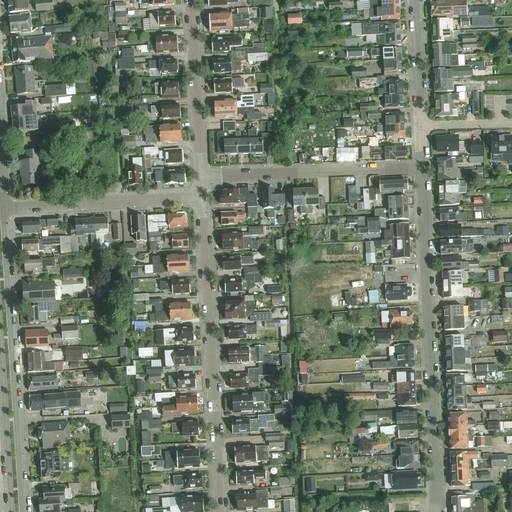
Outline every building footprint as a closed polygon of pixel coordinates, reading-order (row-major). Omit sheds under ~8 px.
[(29,12),(27,0),(8,2),(9,14),(24,12),(29,12)] [(45,0),(35,1),(36,12),(54,11),(52,0),(45,0)] [(376,0),(369,0),(370,10),(400,9),(399,0),(376,0)] [(431,2),(431,19),(457,17),(461,19),(467,19),(467,18),(488,17),(488,8),(467,9),(466,1),(431,2)] [(115,4),(115,13),(126,12),(126,3),(115,4)] [(210,17),(210,23),(249,21),(248,9),(237,10),(238,16),(231,16),(231,14),(219,15),(218,16),(210,17)] [(271,9),(263,10),(263,20),(272,20),(271,9)] [(400,20),(400,9),(370,10),(370,19),(381,18),(381,21),(400,20)] [(126,12),(115,13),(116,25),(127,25),(126,12)] [(149,15),(150,30),(160,30),(160,26),(175,25),(174,13),(149,15)] [(21,17),(10,18),(11,34),(20,33),(20,34),(31,33),(31,30),(30,18),(30,14),(21,15),(21,17)] [(302,16),(288,17),(288,25),(303,25),(302,16)] [(249,21),(210,23),(211,31),(219,30),(220,32),(232,31),(232,29),(249,28),(249,21)] [(273,21),(263,22),(263,32),(273,32),(273,21)] [(450,33),(453,33),(452,21),(432,21),(432,33),(450,33)] [(362,36),(383,35),(401,35),(400,23),(386,24),(382,24),(378,23),(362,24),(362,25),(362,36)] [(55,27),(55,34),(78,32),(77,25),(55,27)] [(300,29),(288,30),(288,38),(301,38),(300,29)] [(118,32),(119,40),(130,39),(130,32),(118,32)] [(453,33),(450,33),(432,33),(433,44),(451,43),(453,43),(453,41),(453,33)] [(111,35),(108,35),(108,39),(109,48),(110,48),(112,48),(113,48),(114,48),(116,48),(116,34),(112,35),(111,35)] [(383,36),(376,36),(376,37),(363,37),(363,47),(377,46),(377,47),(387,47),(387,46),(401,45),(401,35),(383,35),(383,36)] [(156,38),(156,40),(148,40),(148,46),(177,44),(177,37),(163,37),(162,36),(159,36),(158,38),(156,38)] [(51,37),(11,41),(14,63),(53,59),(53,58),(51,38),(51,37)] [(230,51),(229,48),(242,47),(242,38),(213,40),(213,46),(212,46),(212,51),(213,51),(213,52),(222,52),(224,53),(228,53),(228,52),(230,51)] [(178,53),(177,44),(148,46),(148,53),(157,52),(157,54),(178,53)] [(253,49),(244,49),(245,56),(248,56),(263,54),(262,45),(253,45),(253,49)] [(433,58),(451,58),(451,57),(458,56),(457,46),(450,46),(450,45),(433,46),(433,58)] [(384,61),(401,60),(401,49),(371,51),(371,58),(383,57),(384,61)] [(122,51),(122,59),(135,58),(134,50),(122,51)] [(363,50),(347,51),(347,59),(363,58),(363,50)] [(267,54),(263,54),(248,56),(248,63),(267,62),(267,55),(267,54)] [(451,58),(433,58),(433,69),(451,68),(451,67),(458,67),(458,60),(451,61),(451,58)] [(118,60),(119,71),(135,70),(135,59),(118,60)] [(213,73),(231,72),(242,72),(241,60),(212,61),(213,73)] [(402,71),(401,60),(384,61),(384,72),(388,72),(402,71)] [(160,62),(149,63),(150,70),(160,70),(160,74),(178,73),(178,61),(160,62)] [(18,95),(35,94),(35,91),(35,82),(34,67),(15,69),(15,77),(16,76),(18,95)] [(366,77),(366,69),(352,70),(352,78),(366,77)] [(472,74),(472,69),(452,70),(434,71),(434,83),(452,82),(452,78),(472,77),(472,74)] [(232,92),(232,89),(244,88),(244,79),(215,81),(215,87),(214,87),(214,92),(215,92),(216,93),(224,93),(226,94),(230,94),(230,92),(232,92)] [(379,88),(378,86),(378,79),(377,79),(370,80),(370,89),(379,88)] [(403,82),(383,83),(384,90),(378,90),(378,94),(403,92),(403,82)] [(452,82),(434,83),(435,93),(448,92),(452,92),(452,82)] [(179,83),(155,84),(155,95),(161,95),(161,99),(181,98),(180,91),(178,92),(178,88),(179,88),(179,83)] [(75,84),(45,87),(45,91),(46,98),(76,96),(75,84)] [(273,94),(273,84),(260,85),(261,95),(268,95),(273,94)] [(403,92),(378,94),(378,98),(384,97),(385,109),(404,108),(403,92)] [(435,107),(454,106),(453,101),(459,101),(459,95),(434,95),(435,107)] [(253,96),(246,96),(241,96),(242,103),(236,103),(236,101),(224,102),(223,103),(215,104),(215,110),(254,108),(253,96)] [(13,119),(36,117),(37,117),(36,101),(23,102),(23,106),(12,107),(13,119)] [(147,104),(135,104),(136,112),(148,111),(147,104)] [(360,113),(368,112),(377,112),(377,105),(360,105),(360,113)] [(134,106),(122,106),(122,115),(134,114),(134,106)] [(151,108),(152,115),(162,115),(162,119),(180,118),(180,106),(161,107),(151,108)] [(454,106),(435,107),(435,118),(449,117),(452,117),(458,117),(458,110),(454,110),(454,106)] [(254,113),(254,108),(215,110),(216,118),(224,117),(225,118),(237,118),(237,116),(247,115),(247,121),(262,120),(261,113),(254,113)] [(381,111),(377,112),(368,112),(368,120),(382,119),(381,111)] [(386,127),(405,126),(404,114),(388,115),(386,115),(386,127)] [(37,131),(36,117),(13,119),(14,133),(37,131)] [(353,120),(344,120),(344,128),(354,128),(353,120)] [(236,131),(236,129),(235,122),(223,123),(224,132),(236,131)] [(275,123),(268,123),(268,132),(276,132),(275,123)] [(63,132),(62,124),(47,125),(48,134),(63,132)] [(146,136),(183,134),(182,126),(172,126),(171,126),(168,126),(167,127),(159,127),(146,128),(146,136)] [(405,138),(405,126),(386,127),(387,138),(405,138)] [(249,141),(250,155),(263,154),(263,148),(274,147),(274,135),(262,135),(262,140),(257,141),(257,129),(252,129),(252,131),(249,131),(249,141)] [(338,149),(344,148),(344,137),(347,137),(347,131),(337,131),(338,149)] [(45,149),(64,147),(81,145),(80,132),(43,136),(45,149)] [(237,141),(236,141),(229,142),(228,132),(223,132),(223,133),(216,133),(217,142),(225,142),(225,156),(238,155),(237,141)] [(249,141),(241,141),(241,132),(236,132),(236,141),(237,141),(238,155),(250,155),(249,141)] [(373,133),(374,138),(361,138),(362,145),(378,144),(378,139),(383,139),(383,132),(373,133)] [(183,134),(146,136),(147,144),(160,143),(168,143),(169,144),(172,144),(173,143),(183,142),(183,134)] [(511,136),(491,137),(492,155),(511,154),(511,136)] [(136,137),(123,137),(123,150),(136,150),(136,137)] [(458,138),(437,139),(437,153),(458,152),(458,138)] [(482,143),(470,143),(471,155),(483,155),(482,143)] [(144,149),(145,159),(145,160),(151,160),(151,156),(159,155),(159,160),(165,160),(165,164),(184,163),(183,151),(164,152),(159,153),(159,152),(157,148),(144,149)] [(385,162),(395,161),(395,158),(406,158),(405,148),(384,149),(379,149),(379,148),(337,149),(337,155),(348,155),(348,154),(359,154),(359,160),(373,160),(373,157),(385,156),(385,162)] [(27,152),(27,162),(20,162),(21,179),(22,178),(23,186),(39,185),(38,167),(40,166),(39,151),(27,152)] [(142,186),(141,170),(145,169),(145,165),(145,160),(145,159),(133,160),(133,169),(129,169),(130,186),(142,186)] [(438,171),(457,170),(457,165),(463,164),(463,159),(452,159),(437,160),(438,171)] [(145,174),(155,174),(156,183),(165,183),(165,185),(185,184),(184,171),(165,172),(164,168),(152,169),(150,169),(145,169),(145,174)] [(471,180),(483,180),(483,168),(477,168),(477,171),(471,171),(471,180)] [(457,170),(438,171),(438,182),(453,181),(453,180),(458,180),(457,170)] [(375,190),(376,195),(404,194),(404,191),(407,191),(407,182),(403,182),(403,178),(378,179),(379,190),(375,190)] [(439,195),(458,195),(457,189),(466,188),(466,183),(454,184),(454,183),(438,184),(439,195)] [(267,209),(268,219),(274,219),(274,210),(274,206),(284,206),(284,194),(274,194),(273,190),(264,190),(264,209),(267,209)] [(318,190),(305,191),(306,215),(313,214),(313,206),(318,206),(319,211),(325,210),(325,198),(319,198),(318,190)] [(363,190),(364,197),(364,203),(357,204),(358,211),(371,210),(370,204),(376,204),(376,201),(369,201),(369,190),(363,190)] [(248,208),(257,208),(257,195),(239,196),(239,191),(229,191),(229,192),(222,192),(222,196),(220,196),(220,205),(248,204),(248,208)] [(294,207),(300,207),(301,215),(306,215),(305,191),(294,191),(293,191),(294,208),(294,207)] [(458,195),(439,195),(439,207),(459,206),(458,195)] [(389,210),(408,209),(407,198),(389,198),(389,210)] [(482,211),(483,219),(492,218),(490,207),(475,209),(475,212),(482,211)] [(408,209),(389,210),(375,210),(375,218),(358,219),(358,225),(380,224),(380,218),(390,221),(408,220),(408,209)] [(440,222),(457,221),(457,223),(467,223),(466,214),(460,214),(459,209),(440,210),(440,222)] [(244,213),(237,213),(221,214),(222,226),(238,225),(238,220),(245,220),(244,213)] [(149,234),(159,233),(158,229),(188,227),(187,215),(186,214),(169,215),(169,216),(147,217),(148,234),(149,234)] [(145,234),(144,217),(132,218),(133,235),(137,235),(138,243),(146,243),(145,234)] [(70,221),(71,233),(71,237),(72,254),(79,254),(78,237),(84,237),(84,236),(91,236),(92,245),(91,245),(92,253),(97,253),(95,220),(95,218),(90,218),(90,220),(70,221)] [(40,222),(23,223),(22,225),(22,227),(24,229),(24,235),(34,234),(35,235),(37,235),(38,234),(40,234),(40,229),(48,229),(48,227),(58,227),(58,219),(47,220),(47,221),(40,222)] [(103,253),(103,244),(104,244),(103,234),(109,234),(108,219),(95,220),(97,253),(103,253)] [(122,224),(114,225),(115,241),(123,240),(122,224)] [(358,225),(358,232),(358,234),(368,234),(368,232),(380,232),(380,224),(358,225)] [(391,241),(409,240),(409,225),(390,226),(390,231),(391,241)] [(461,225),(440,226),(441,238),(461,237),(461,238),(477,238),(477,237),(484,237),(484,236),(484,231),(476,231),(476,230),(461,231),(461,225)] [(222,235),(223,243),(252,241),(252,237),(264,236),(263,228),(249,228),(249,234),(243,234),(239,234),(237,233),(233,233),(232,235),(222,235)] [(497,228),(497,237),(509,236),(509,228),(497,228)] [(159,233),(149,234),(149,243),(161,242),(161,233),(159,233)] [(188,236),(172,237),(165,237),(165,244),(172,244),(172,249),(189,248),(188,236)] [(44,251),(43,247),(61,246),(61,255),(72,254),(71,237),(66,237),(43,239),(43,241),(23,242),(24,253),(44,251)] [(409,240),(391,241),(385,241),(384,241),(382,242),(382,246),(391,246),(391,261),(410,260),(409,240)] [(252,241),(223,243),(223,251),(233,251),(234,252),(238,252),(240,250),(252,250),(252,241)] [(467,241),(461,241),(440,242),(441,256),(462,254),(473,253),(473,245),(467,246),(467,241)] [(374,242),(365,243),(366,255),(375,254),(374,242)] [(136,244),(124,244),(124,256),(137,255),(136,244)] [(121,251),(102,253),(103,264),(122,263),(121,251)] [(153,266),(190,264),(190,258),(188,258),(188,256),(153,258),(153,266)] [(240,258),(224,259),(224,271),(241,270),(241,266),(253,265),(253,257),(240,258)] [(469,271),(469,270),(479,269),(479,263),(468,264),(468,263),(461,264),(461,257),(453,257),(453,258),(442,259),(442,272),(469,271)] [(42,260),(25,261),(25,266),(24,268),(24,270),(25,271),(25,273),(33,272),(33,274),(42,274),(42,273),(47,273),(46,268),(55,268),(54,260),(42,260)] [(190,264),(153,266),(154,274),(189,272),(189,271),(190,271),(190,264)] [(64,269),(64,278),(83,277),(83,268),(64,269)] [(507,271),(503,271),(482,272),(483,278),(491,278),(491,284),(508,283),(507,271)] [(443,289),(462,287),(461,273),(442,274),(443,289)] [(245,280),(242,280),(225,281),(225,293),(242,292),(242,288),(255,287),(254,275),(245,275),(245,280)] [(76,278),(64,279),(61,279),(62,286),(84,284),(84,278),(76,278)] [(109,279),(109,293),(122,292),(122,278),(109,279)] [(189,281),(173,282),(160,283),(161,292),(173,291),(173,294),(190,294),(190,293),(192,292),(191,286),(190,286),(189,281)] [(55,302),(54,288),(54,283),(24,285),(25,304),(38,303),(55,302)] [(408,285),(386,286),(387,302),(408,300),(408,298),(411,298),(410,288),(408,289),(408,285)] [(462,299),(462,297),(471,297),(470,289),(462,289),(462,287),(443,289),(444,300),(462,299)] [(357,304),(356,298),(352,298),(351,292),(345,293),(346,305),(357,304)] [(283,295),(272,296),(273,307),(284,307),(283,295)] [(503,310),(510,310),(509,299),(502,300),(503,310)] [(156,314),(193,312),(192,305),(191,306),(190,304),(164,306),(163,300),(150,301),(151,307),(155,306),(156,314)] [(484,301),(479,301),(468,302),(469,311),(485,309),(484,301)] [(39,312),(52,312),(59,311),(58,302),(55,302),(38,303),(38,309),(28,309),(29,324),(40,323),(39,312)] [(254,302),(245,303),(244,302),(226,303),(227,312),(254,310),(254,302)] [(461,321),(464,321),(463,308),(444,309),(444,321),(461,321)] [(254,310),(227,312),(227,320),(245,319),(245,318),(251,318),(252,322),(272,321),(272,313),(255,314),(254,310)] [(193,312),(156,314),(156,323),(170,322),(170,321),(192,320),(191,319),(193,319),(193,312)] [(387,323),(391,323),(391,328),(401,328),(401,326),(413,325),(412,313),(400,313),(400,312),(381,312),(382,329),(387,329),(387,323)] [(79,317),(73,317),(61,318),(61,325),(74,324),(74,322),(79,322),(79,317)] [(461,321),(444,321),(445,332),(461,331),(461,330),(464,330),(464,321),(461,321)] [(246,327),(227,328),(228,340),(238,339),(239,341),(247,340),(247,336),(257,335),(257,326),(246,327)] [(78,327),(62,328),(62,340),(79,339),(78,327)] [(170,339),(176,338),(176,342),(194,341),(193,329),(176,330),(164,331),(164,339),(164,348),(170,348),(170,339)] [(392,340),(392,330),(374,331),(374,341),(392,340)] [(47,331),(26,332),(27,348),(48,347),(47,331)] [(507,332),(493,333),(494,343),(508,342),(507,332)] [(464,349),(469,349),(469,341),(464,341),(464,337),(445,338),(446,350),(464,349)] [(395,347),(395,357),(414,356),(413,346),(395,347)] [(255,349),(249,349),(249,348),(241,348),(240,350),(228,351),(229,357),(263,355),(263,347),(255,347),(255,349)] [(88,348),(82,348),(65,349),(66,362),(83,361),(83,355),(89,355),(88,348)] [(153,349),(139,350),(139,358),(153,357),(153,349)] [(464,349),(446,350),(446,362),(470,361),(469,349),(464,349)] [(166,361),(195,359),(195,351),(165,353),(166,361)] [(28,365),(51,363),(51,353),(44,353),(27,353),(28,365)] [(258,364),(259,369),(272,369),(271,357),(263,357),(263,355),(229,357),(229,364),(240,363),(242,365),(250,364),(250,363),(256,362),(256,364),(258,364)] [(291,355),(283,356),(283,366),(292,366),(291,355)] [(391,367),(396,367),(396,369),(414,368),(414,356),(395,357),(395,358),(390,358),(391,367)] [(195,359),(166,361),(166,368),(174,368),(195,367),(195,359)] [(470,361),(446,362),(447,373),(465,372),(470,371),(470,361)] [(55,373),(64,372),(63,363),(51,363),(28,365),(28,373),(54,371),(55,373)] [(249,388),(249,384),(259,383),(259,377),(274,376),(274,368),(272,369),(259,369),(259,370),(248,370),(248,376),(230,377),(231,389),(249,388)] [(392,385),(397,384),(415,384),(414,372),(398,373),(398,372),(397,372),(397,375),(392,375),(392,385)] [(161,374),(149,374),(150,382),(161,382),(161,374)] [(447,389),(466,388),(465,383),(471,382),(471,375),(462,376),(447,376),(447,389)] [(195,376),(169,377),(169,384),(179,384),(179,390),(196,389),(195,376)] [(29,380),(28,380),(29,390),(30,390),(30,391),(57,390),(57,377),(29,379),(29,380)] [(398,396),(415,395),(415,384),(397,384),(397,390),(398,390),(398,392),(398,396)] [(487,393),(486,386),(477,386),(477,394),(487,393)] [(448,400),(466,399),(466,388),(447,389),(448,400)] [(281,391),(281,402),(291,402),(291,391),(281,391)] [(233,403),(233,405),(264,404),(264,398),(263,392),(252,393),(252,396),(241,396),(240,397),(232,397),(232,399),(231,399),(231,404),(233,403)] [(81,408),(80,396),(79,393),(63,394),(30,397),(30,399),(29,399),(30,410),(31,410),(31,412),(81,408)] [(162,403),(162,408),(198,406),(197,398),(176,400),(176,399),(169,399),(168,394),(155,395),(155,403),(162,403)] [(416,406),(415,395),(398,396),(398,407),(400,407),(416,406)] [(146,406),(145,398),(136,399),(137,406),(146,406)] [(467,410),(466,405),(472,405),(472,399),(466,399),(448,400),(448,411),(464,410),(467,410)] [(124,412),(123,404),(111,405),(111,413),(124,412)] [(264,404),(233,405),(233,413),(241,413),(242,413),(264,412),(264,404)] [(198,406),(162,408),(163,417),(177,416),(177,415),(198,414),(198,406)] [(275,415),(286,415),(291,414),(290,406),(274,407),(275,415)] [(377,419),(386,419),(397,418),(397,425),(417,424),(416,412),(405,412),(405,411),(361,414),(361,422),(377,421),(377,419)] [(489,413),(489,420),(500,420),(499,412),(489,413)] [(137,420),(141,420),(141,421),(150,421),(153,421),(152,413),(141,413),(141,414),(137,414),(137,420)] [(112,430),(130,429),(129,415),(112,416),(112,430)] [(258,420),(249,421),(233,422),(233,434),(250,433),(250,434),(259,433),(259,429),(265,429),(265,426),(267,426),(267,423),(275,422),(275,416),(258,417),(258,420)] [(449,416),(449,427),(467,426),(475,426),(474,422),(467,422),(467,416),(449,416)] [(153,421),(150,421),(150,430),(162,430),(162,421),(153,421)] [(172,435),(182,434),(183,437),(199,436),(198,423),(172,425),(172,435)] [(503,423),(488,423),(488,432),(503,431),(503,423)] [(42,429),(39,429),(40,441),(43,441),(43,450),(55,449),(55,448),(61,448),(61,444),(70,444),(69,424),(42,426),(42,429)] [(398,434),(399,439),(418,438),(417,426),(380,429),(381,436),(398,434)] [(450,439),(472,438),(472,433),(467,433),(467,426),(449,427),(450,439)] [(361,444),(360,435),(347,436),(347,444),(361,444)] [(472,442),(472,438),(450,439),(450,450),(468,449),(468,442),(472,442)] [(477,438),(478,448),(485,447),(493,447),(493,438),(477,438)] [(399,458),(418,457),(418,443),(393,444),(394,451),(398,451),(399,458)] [(142,458),(152,457),(151,453),(154,453),(154,447),(141,448),(142,458)] [(236,457),(268,455),(267,447),(235,449),(236,457)] [(165,461),(199,459),(199,452),(189,453),(189,452),(165,453),(165,461)] [(70,460),(68,460),(60,460),(60,453),(51,453),(51,455),(41,456),(42,479),(52,478),(52,480),(61,479),(61,473),(69,472),(71,472),(73,471),(72,461),(70,460)] [(451,471),(469,471),(469,459),(478,459),(478,453),(467,453),(464,454),(464,453),(450,454),(451,471)] [(268,455),(236,457),(236,464),(268,462),(268,455)] [(484,458),(491,460),(491,468),(507,468),(511,468),(511,456),(507,457),(507,456),(491,456),(491,455),(484,455),(484,458)] [(418,457),(399,458),(399,463),(397,463),(397,470),(419,468),(418,457)] [(200,467),(199,459),(165,461),(166,470),(190,468),(190,467),(200,467)] [(151,475),(151,466),(142,466),(143,475),(151,475)] [(266,471),(253,472),(237,473),(237,478),(235,480),(235,483),(237,485),(254,484),(253,480),(266,479),(266,471)] [(470,486),(469,471),(451,471),(452,488),(465,487),(465,486),(470,486)] [(416,472),(392,474),(393,491),(417,489),(417,486),(420,485),(419,476),(416,476),(416,472)] [(364,475),(365,483),(379,482),(379,474),(364,475)] [(184,476),(174,477),(174,487),(185,486),(185,489),(202,488),(201,476),(184,477),(184,476)] [(291,479),(279,479),(279,487),(291,487),(291,479)] [(315,480),(306,481),(307,494),(316,493),(315,480)] [(43,488),(44,500),(50,500),(60,500),(60,503),(66,503),(66,499),(72,499),(71,491),(81,490),(81,482),(69,483),(69,491),(65,491),(65,487),(43,488)] [(237,496),(237,503),(268,502),(267,491),(257,491),(257,495),(253,495),(252,494),(245,495),(244,496),(237,496)] [(452,511),(483,510),(483,501),(477,501),(477,503),(475,504),(474,495),(462,495),(462,498),(451,498),(452,511)] [(170,507),(203,505),(203,498),(195,499),(194,497),(170,499),(170,507)] [(60,511),(60,503),(60,500),(50,500),(44,500),(39,501),(39,511),(60,511)] [(258,510),(268,509),(273,509),(272,501),(268,502),(237,503),(237,511),(245,510),(246,511),(253,511),(254,510),(258,509),(258,510)] [(294,511),(294,501),(283,501),(284,511),(294,511)]
